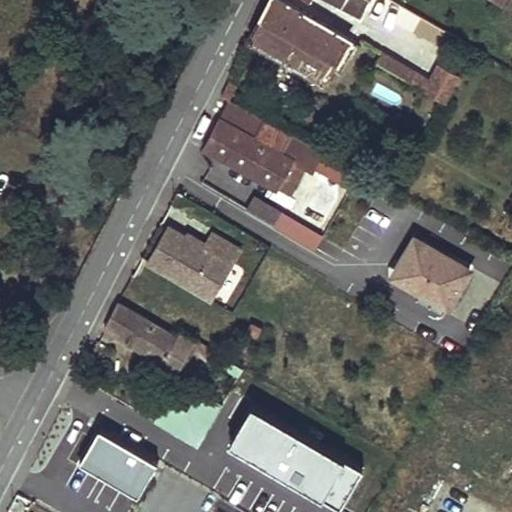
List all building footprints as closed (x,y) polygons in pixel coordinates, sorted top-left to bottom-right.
[(286,0),(270,0),(249,38),(325,82),(351,38),(286,0)] [(395,0),(325,0),(362,18),(367,10),(436,45),(445,29),(395,0)] [(424,88),(429,79),(382,52),(376,63),(424,88)] [(429,79),(424,88),(446,100),(460,74),(438,62),(429,79)] [(230,80),(222,96),(223,97),(228,99),(229,100),(237,85),(230,80)] [(379,83),(374,94),(397,105),(402,95),(379,83)] [(313,172),(324,151),(229,100),(228,99),(205,145),(270,182),(289,192),(303,167),(313,172)] [(169,225),(149,261),(211,297),(229,261),(199,243),(207,229),(186,217),(178,230),(169,225)] [(416,237),(395,274),(421,289),(419,293),(447,309),(470,268),(416,237)] [(178,371),(190,350),(213,363),(218,353),(206,345),(196,340),(180,330),(177,336),(117,301),(104,327),(178,371)] [(113,433),(119,421),(110,416),(117,402),(86,384),(89,380),(80,375),(65,404),(103,428),(113,433)] [(190,406),(167,394),(154,420),(200,442),(222,397),(199,386),(190,406)] [(432,401),(372,511),(475,511),(511,445),(432,401)] [(222,437),(233,419),(220,411),(210,429),(222,437)]
